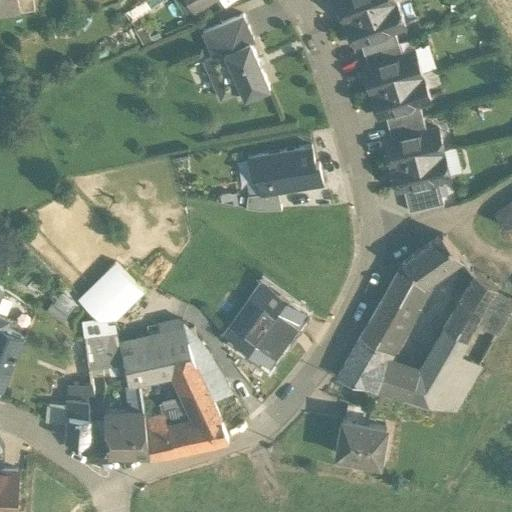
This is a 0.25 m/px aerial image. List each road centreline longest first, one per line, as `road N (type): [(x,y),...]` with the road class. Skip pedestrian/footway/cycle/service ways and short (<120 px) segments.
road 1 (residential): [(111,492),(265,433),(313,382),(358,304),(372,256),(364,179),(334,73),(300,0)]
road 2 (residential): [(0,424),(111,492)]
